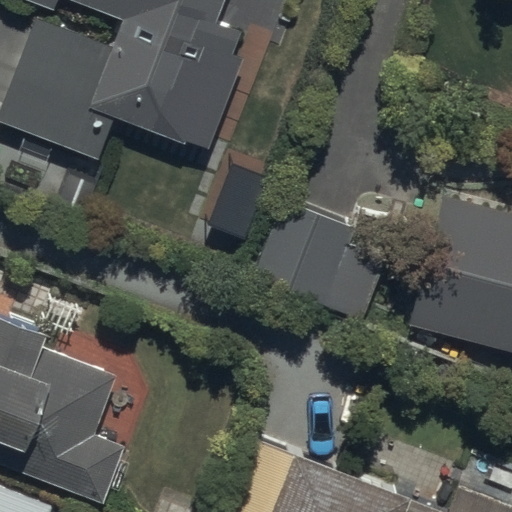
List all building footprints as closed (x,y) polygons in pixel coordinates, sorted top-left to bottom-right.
[(209,11),(212,0),(33,0),(42,3),(43,0),(85,0),(115,11),(105,39),(30,11),(0,90),(0,118),(92,153),(107,113),(164,135),(181,89),(205,98),(208,88),(220,93),(236,49),(226,46),(235,21),(209,11)] [(511,211),(429,191),(399,314),(511,341),(511,211)] [(358,225),(274,192),(242,272),(352,315),(377,250),(352,240),(358,225)] [(0,457),(93,493),(115,437),(88,426),(110,371),(28,339),(35,322),(0,309),(0,457)] [(511,511),(511,502),(452,478),(440,508),(395,490),(399,480),(289,435),(286,443),(238,423),(201,511),(511,511)] [(43,511),(48,498),(0,479),(0,511),(43,511)]
